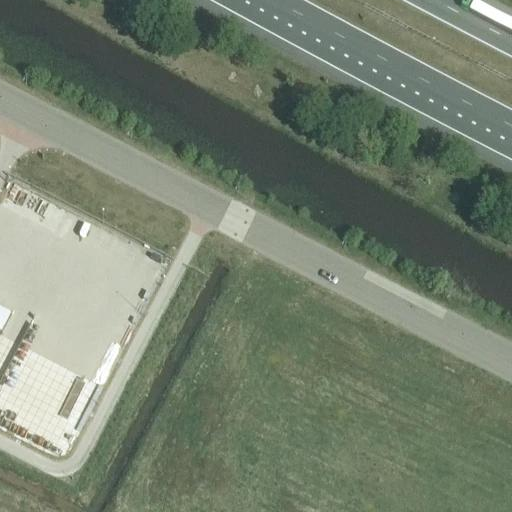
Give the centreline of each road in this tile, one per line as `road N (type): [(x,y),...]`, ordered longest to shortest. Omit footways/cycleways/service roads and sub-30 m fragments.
road 1 (unclassified): [(0,99),(511,364)]
road 2 (motorway): [(276,0),(511,129)]
